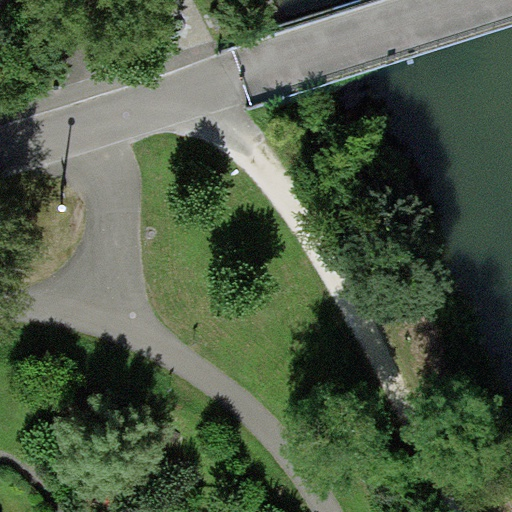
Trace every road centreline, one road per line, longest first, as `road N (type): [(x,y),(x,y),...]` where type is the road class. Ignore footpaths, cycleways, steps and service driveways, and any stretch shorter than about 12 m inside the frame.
road 1 (track): [(295,511),(243,401),(171,346),(95,311),(0,307)]
road 2 (unclassified): [(0,155),(282,57)]
road 3 (track): [(95,311),(108,246),(107,186),(76,129)]
